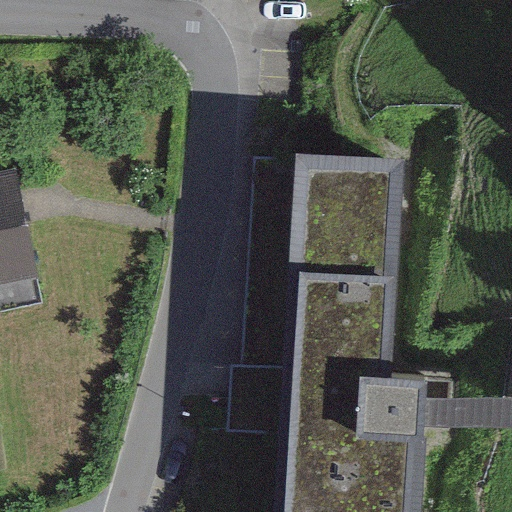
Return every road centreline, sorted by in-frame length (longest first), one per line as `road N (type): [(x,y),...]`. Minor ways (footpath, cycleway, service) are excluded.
road 1 (residential): [(124,511),(183,287),(224,25)]
road 2 (residential): [(0,20),(224,25)]
